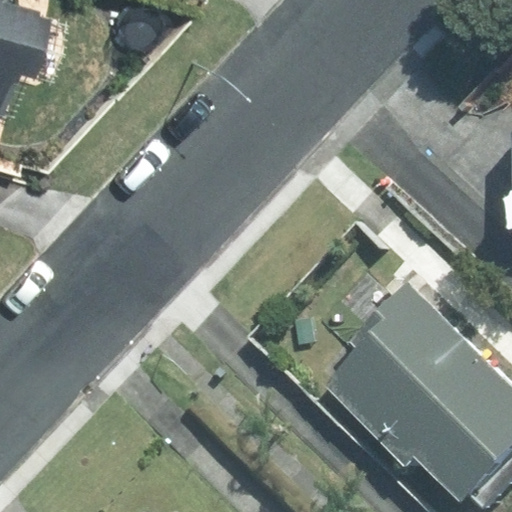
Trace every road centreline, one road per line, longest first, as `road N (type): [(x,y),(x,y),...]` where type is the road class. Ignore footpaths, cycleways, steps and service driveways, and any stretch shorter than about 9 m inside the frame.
road 1 (residential): [(367,0),(0,392)]
road 2 (unknown): [(312,58),(479,255),(511,283)]
